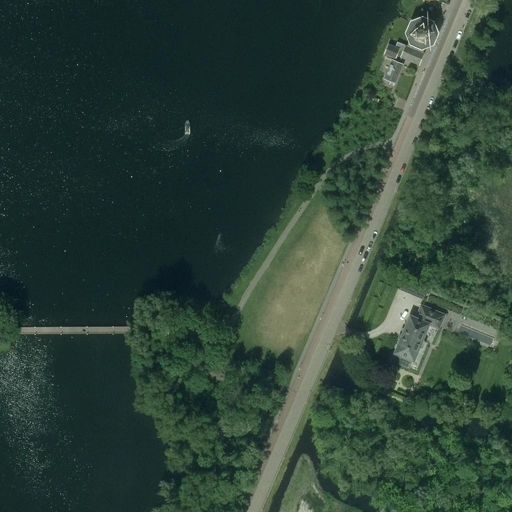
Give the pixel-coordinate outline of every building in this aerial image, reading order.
[(434,28),(417,21),(410,38),(411,38),(426,45),(427,45),(434,28)] [(423,53),(426,45),(411,38),(407,46),(406,46),(402,57),(419,64),(424,53),(423,53)] [(395,82),(402,65),(397,63),(400,56),(387,51),(385,58),(392,61),(385,78),(391,81),(389,84),(393,86),(395,82)] [(417,297),(422,285),(405,278),(400,291),(417,297)] [(424,300),(429,288),(422,285),(417,297),(424,300)] [(422,339),(428,324),(439,328),(444,315),(421,305),(416,318),(410,316),(403,334),(400,334),(398,338),(400,341),(395,353),(396,353),(397,357),(401,358),(403,356),(413,360),(418,348),(423,348),(425,342),(422,339)] [(320,503),(315,511),(335,511),(336,510),(320,503)]
